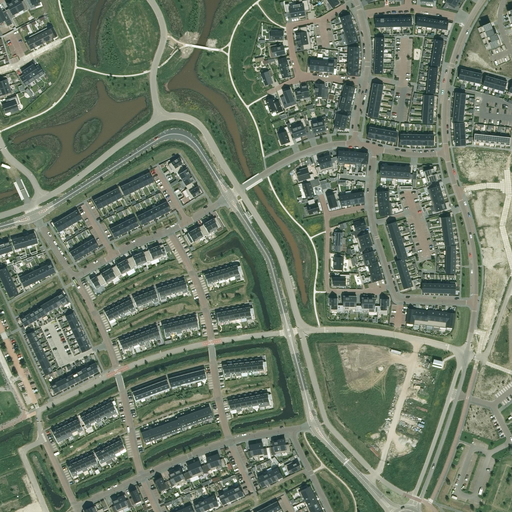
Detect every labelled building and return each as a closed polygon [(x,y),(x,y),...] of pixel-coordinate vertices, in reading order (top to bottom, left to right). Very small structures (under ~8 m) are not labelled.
[(12,0),(13,1),(12,1),(18,12),(22,10),(23,12),(28,9),(24,3),(21,4),(18,0),(12,0)] [(29,0),(26,1),(31,9),(36,7),(34,4),(40,2),(38,0),(29,0)] [(303,4),(296,5),(298,17),(305,15),(304,10),(309,10),(307,0),(302,1),(303,4)] [(323,0),(326,4),(329,3),(333,8),(340,3),(337,0),(323,0)] [(8,4),(6,5),(10,10),(7,12),(8,15),(10,19),(15,16),(14,14),(18,12),(12,1),(11,2),(11,1),(7,3),(8,4)] [(289,4),(285,5),(287,13),(290,13),(291,16),(291,18),(298,17),(296,5),(290,6),(289,4)] [(0,8),(0,22),(5,20),(8,26),(13,23),(10,19),(8,15),(5,16),(0,8)] [(350,15),(341,18),(343,24),(352,21),(350,15)] [(443,21),(442,29),(450,31),(452,23),(448,23),(448,22),(443,21)] [(486,25),(480,27),(483,33),(492,29),(492,28),(491,26),(490,23),(486,25)] [(52,25),(46,28),(52,39),(57,36),(52,25)] [(344,29),(343,29),(344,34),(355,31),(353,26),(344,29)] [(300,33),(296,34),(297,40),(310,38),(309,32),(308,32),(307,30),(307,27),(300,28),(301,33),(300,33)] [(46,28),(42,30),(47,41),(52,39),(46,28)] [(492,29),(483,33),(485,39),(487,38),(495,34),(494,31),(493,29),(492,29)] [(42,30),(38,32),(43,43),(47,41),(42,30)] [(271,30),(271,41),(278,41),(278,39),(283,39),(283,33),(283,32),(278,32),(278,30),(271,30)] [(344,34),(343,34),(345,39),(356,36),(355,31),(344,34)] [(38,32),(33,35),(39,45),(43,43),(38,32)] [(495,34),(487,38),(489,43),(499,39),(497,36),(496,33),(495,34)] [(33,35),(29,37),(35,47),(39,45),(33,35)] [(356,36),(345,39),(347,45),(358,41),(356,36)] [(29,38),(25,40),(30,50),(35,47),(29,37),(29,38)] [(310,38),(297,40),(298,45),(303,45),(304,50),(312,49),(310,38)] [(499,39),(489,43),(491,49),(501,45),(501,44),(500,42),(499,39)] [(277,45),(271,46),(273,55),(277,54),(278,56),(283,55),(283,53),(285,53),(284,48),(284,46),(281,47),(278,47),(277,45)] [(41,64),(40,64),(46,73),(51,69),(49,66),(58,60),(54,54),(50,56),(50,55),(44,59),(45,61),(41,64)] [(328,61),(327,71),(333,72),(334,66),(337,66),(337,63),(337,60),(334,59),(334,60),(328,59),(328,61)] [(287,61),(279,63),(283,78),(287,77),(287,76),(291,75),(290,72),(289,69),(290,69),(289,66),(288,67),(287,61)] [(33,65),(27,68),(35,80),(44,74),(38,65),(35,68),(33,65)] [(24,75),(20,77),(25,86),(35,80),(27,68),(22,72),(24,75)] [(263,74),(261,75),(262,77),(263,76),(266,85),(273,83),(270,77),(273,76),(274,76),(271,70),(268,71),(268,72),(263,74)] [(0,88),(9,86),(6,76),(0,77),(0,88)] [(486,76),(483,85),(488,87),(491,78),(486,76)] [(501,81),(499,90),(504,92),(507,82),(501,81)] [(315,88),(315,92),(316,92),(316,96),(324,97),(324,98),(328,98),(328,90),(324,90),(325,88),(325,85),(316,84),(316,88),(315,88)] [(301,90),(296,91),(297,99),(310,97),(309,91),(308,85),(301,86),(301,90)] [(343,85),(342,91),(343,91),(353,94),(355,88),(343,85)] [(0,95),(5,94),(6,96),(13,94),(12,91),(11,91),(9,86),(0,88),(0,95)] [(286,98),(282,100),(285,108),(292,105),(290,102),(294,101),(293,98),(290,90),(284,93),(285,97),(286,98)] [(342,96),(342,97),(352,99),(353,94),(343,91),(342,96)] [(7,103),(2,105),(5,113),(10,111),(11,113),(14,112),(18,110),(17,105),(19,104),(17,96),(9,99),(9,101),(7,102),(7,103)] [(340,96),(339,102),(351,105),(352,99),(342,97),(342,96),(340,96)] [(274,98),(266,101),(271,112),(276,111),(277,113),(283,111),(279,102),(279,101),(279,102),(277,103),(276,102),(274,98)] [(339,102),(338,108),(349,111),(351,105),(339,102)] [(335,114),(334,120),(335,120),(346,122),(348,117),(340,115),(341,112),(335,110),(334,114),(335,114)] [(318,122),(320,132),(326,131),(324,123),(327,123),(326,116),(322,117),(323,121),(318,122)] [(301,122),(296,124),(297,127),(301,136),(306,134),(305,132),(304,127),(307,126),(306,124),(304,118),(300,119),(301,122)] [(311,120),(308,120),(309,126),(309,127),(312,126),(314,133),(320,132),(318,122),(317,119),(312,121),(311,120)] [(335,120),(334,125),(334,126),(335,126),(334,128),(337,129),(338,126),(345,128),(346,122),(335,120)] [(290,123),(287,124),(287,126),(290,132),(292,131),(295,138),(301,136),(297,127),(296,124),(291,126),(290,123)] [(280,134),(278,135),(280,139),(282,139),(284,144),(290,142),(287,133),(290,132),(287,126),(284,128),(285,131),(280,133),(280,134)] [(330,156),(324,157),(327,170),(333,168),(333,169),(336,168),(335,162),(332,163),(330,158),(330,156)] [(320,166),(317,167),(319,173),(322,172),(322,171),(327,170),(324,157),(318,159),(320,166)] [(174,161),(169,164),(172,169),(174,173),(176,172),(182,168),(182,167),(181,165),(183,164),(179,158),(174,161)] [(182,168),(176,172),(178,174),(182,180),(190,175),(186,169),(184,170),(182,168)] [(304,171),(297,173),(299,181),(306,179),(307,182),(310,181),(314,179),(313,174),(309,175),(307,168),(303,169),(304,171)] [(434,168),(423,171),(425,177),(435,174),(434,168)] [(149,173),(144,175),(148,184),(150,183),(154,181),(149,173)] [(435,174),(425,177),(427,183),(425,183),(426,187),(432,185),(431,182),(437,180),(435,174)] [(144,175),(139,178),(144,186),(148,184),(144,175)] [(190,175),(182,180),(185,186),(187,189),(193,185),(191,182),(193,181),(190,175)] [(139,178),(135,180),(139,189),(144,186),(139,178)] [(310,183),(302,185),(306,197),(314,194),(313,190),(312,187),(320,184),(318,178),(314,179),(310,181),(310,183)] [(135,180),(130,182),(134,191),(139,189),(135,180)] [(130,182),(125,185),(129,193),(134,191),(130,182)] [(125,185),(120,187),(124,196),(129,193),(125,185)] [(187,189),(185,190),(191,199),(201,192),(197,186),(195,188),(193,185),(187,189)] [(439,186),(428,190),(430,195),(441,192),(439,186)] [(117,189),(112,191),(117,200),(122,197),(117,189)] [(112,191),(108,194),(112,202),(117,200),(112,191)] [(328,196),(327,197),(328,201),(329,203),(330,208),(337,206),(337,205),(338,205),(337,202),(336,202),(335,199),(338,198),(337,194),(332,195),(331,192),(327,193),(328,196)] [(441,192),(430,195),(431,201),(443,197),(441,192)] [(108,194),(103,196),(107,204),(112,202),(108,194)] [(103,196),(98,198),(102,207),(107,204),(103,196)] [(443,197),(431,201),(433,206),(444,203),(443,197)] [(98,198),(93,201),(97,209),(102,207),(98,198)] [(307,207),(305,208),(307,214),(309,213),(310,214),(320,211),(317,203),(315,204),(314,199),(308,201),(309,205),(307,206),(307,207)] [(166,202),(161,204),(165,213),(170,211),(166,202)] [(444,203),(433,206),(434,212),(446,209),(444,203)] [(161,204),(156,207),(161,215),(165,213),(161,204)] [(156,207),(151,209),(156,218),(161,215),(156,207)] [(151,209),(147,212),(151,220),(156,218),(151,209)] [(77,210),(72,213),(77,221),(82,219),(77,210)] [(147,212),(142,214),(146,223),(151,220),(147,212)] [(72,213),(67,216),(72,224),(77,221),(72,213)] [(142,214),(137,217),(141,225),(146,223),(142,214)] [(67,216),(63,219),(67,227),(72,224),(67,216)] [(134,217),(129,220),(133,228),(139,226),(134,217)] [(213,218),(208,221),(214,232),(214,233),(215,232),(214,232),(213,230),(214,230),(214,231),(216,229),(221,226),(218,222),(216,217),(213,219),(213,218)] [(63,219),(58,221),(63,230),(67,227),(63,219)] [(129,220),(124,222),(129,231),(133,228),(129,220)] [(58,221),(53,224),(58,232),(63,230),(58,221)] [(203,225),(200,226),(206,236),(214,232),(208,221),(203,224),(203,225)] [(124,222),(120,224),(124,233),(129,231),(124,222)] [(355,231),(351,232),(352,236),(354,235),(360,233),(359,230),(364,229),(366,228),(365,222),(359,223),(359,222),(354,223),(355,225),(353,225),(355,231)] [(396,222),(387,225),(389,230),(398,227),(396,222)] [(120,224),(115,227),(119,235),(124,233),(120,224)] [(496,225),(486,228),(488,233),(488,234),(496,231),(496,232),(498,231),(496,225)] [(198,227),(193,230),(198,239),(199,239),(201,238),(205,235),(206,237),(207,237),(206,236),(200,226),(198,227)] [(115,227),(110,229),(114,238),(119,235),(115,227)] [(188,233),(185,235),(188,240),(190,244),(195,241),(198,240),(198,239),(199,241),(199,242),(199,241),(198,239),(193,230),(188,233)] [(488,233),(486,234),(487,240),(498,237),(496,232),(496,231),(488,234),(488,233)] [(334,239),(334,245),(336,245),(335,251),(340,251),(340,245),(342,246),(342,233),(335,233),(334,236),(334,239)] [(360,233),(354,235),(355,238),(356,238),(358,243),(370,239),(368,234),(361,236),(360,233)] [(34,234),(29,235),(31,244),(37,243),(34,234)] [(29,235),(23,237),(26,246),(31,244),(29,235)] [(23,237),(18,238),(20,248),(26,246),(23,237)] [(498,237),(487,240),(489,246),(499,243),(498,237)] [(18,238),(12,240),(15,249),(20,248),(18,238)] [(93,239),(88,241),(93,250),(98,247),(93,239)] [(370,239),(358,243),(359,246),(360,249),(359,249),(360,252),(366,250),(365,247),(372,245),(370,239)] [(9,241),(3,243),(6,252),(12,250),(9,241)] [(88,241),(84,244),(89,252),(93,250),(88,241)] [(84,244),(79,247),(84,255),(89,252),(84,244)] [(159,245),(154,247),(158,258),(158,260),(159,259),(158,259),(158,258),(160,258),(166,255),(164,250),(162,244),(159,246),(159,245)] [(79,247),(74,250),(79,258),(84,255),(79,247)] [(148,250),(146,251),(149,261),(150,263),(151,263),(151,262),(150,263),(150,262),(153,260),(158,258),(154,247),(148,250)] [(74,250),(70,253),(74,261),(79,258),(74,250)] [(143,252),(138,254),(141,264),(142,266),(143,266),(142,266),(142,264),(144,263),(147,262),(149,261),(146,251),(143,252)] [(373,251),(361,255),(363,261),(374,257),(373,251)] [(132,257),(129,258),(134,268),(134,269),(135,269),(134,269),(134,268),(134,267),(136,266),(138,265),(139,265),(141,264),(138,254),(132,256),(132,257)] [(335,257),(334,269),(342,270),(343,258),(344,258),(344,255),(338,255),(338,258),(335,257)] [(374,257),(363,261),(365,266),(368,265),(376,263),(376,262),(374,257)] [(126,259),(121,262),(126,272),(134,268),(129,258),(126,259)] [(116,265),(113,267),(118,276),(121,274),(123,273),(126,272),(125,272),(126,271),(126,272),(127,273),(126,274),(127,273),(126,272),(121,262),(115,265),(116,265)] [(376,263),(368,265),(370,271),(379,268),(377,262),(376,262),(376,263)] [(51,263),(45,266),(49,274),(55,272),(51,263)] [(227,268),(226,268),(229,278),(230,280),(229,278),(234,276),(232,267),(233,266),(232,264),(230,264),(231,267),(227,268)] [(222,270),(221,270),(224,279),(224,282),(225,282),(225,281),(224,282),(224,279),(229,278),(226,268),(227,268),(226,265),(224,266),(225,269),(222,270)] [(233,266),(232,267),(234,276),(235,279),(241,277),(239,271),(242,271),(240,266),(238,266),(238,265),(233,266)] [(45,266),(40,268),(44,277),(49,274),(45,266)] [(111,268),(106,271),(111,280),(114,279),(114,278),(118,276),(119,278),(120,278),(118,276),(113,267),(111,268)] [(216,271),(215,272),(218,281),(219,283),(218,281),(224,279),(221,270),(222,270),(221,267),(219,267),(220,270),(216,271)] [(6,268),(0,270),(0,276),(8,273),(6,268)] [(40,268),(35,271),(39,279),(44,277),(40,268)] [(211,273),(210,273),(213,283),(213,285),(214,285),(213,283),(218,281),(215,272),(216,271),(215,268),(213,269),(214,272),(211,273)] [(379,268),(370,271),(372,276),(381,273),(379,268)] [(209,274),(204,275),(207,284),(208,287),(208,286),(207,284),(213,283),(210,273),(211,273),(210,270),(208,271),(209,274)] [(35,271),(30,273),(34,282),(39,279),(35,271)] [(100,274),(98,275),(103,284),(108,282),(110,281),(110,280),(111,280),(112,282),(111,282),(112,282),(111,280),(106,271),(100,274)] [(8,273),(0,276),(0,277),(2,282),(11,278),(8,273)] [(30,273),(25,276),(29,284),(34,282),(30,273)] [(372,276),(369,276),(371,282),(372,282),(383,279),(381,273),(372,276)] [(96,277),(90,280),(95,289),(96,288),(96,289),(99,287),(98,287),(103,284),(104,286),(104,287),(105,286),(103,284),(98,275),(96,277)] [(334,278),(334,285),(346,286),(346,278),(349,279),(349,275),(341,275),(341,277),(340,278),(334,278)] [(25,276),(19,278),(24,287),(29,284),(25,276)] [(180,281),(179,282),(182,291),(181,291),(182,294),(188,292),(184,280),(185,280),(184,277),(182,278),(183,280),(180,281)] [(11,278),(2,282),(4,287),(13,283),(11,278)] [(174,283),(173,283),(176,293),(177,295),(176,295),(177,295),(176,293),(181,291),(182,291),(179,282),(180,281),(179,279),(177,279),(177,282),(174,283)] [(169,285),(168,285),(171,294),(171,297),(172,297),(171,294),(176,293),(173,283),(174,283),(173,280),(171,281),(172,284),(169,285)] [(411,281),(402,283),(404,289),(411,287),(412,291),(417,289),(413,280),(411,280),(411,281)] [(163,286),(162,287),(165,296),(171,294),(168,285),(169,285),(168,282),(166,283),(167,285),(163,286)] [(13,283),(4,287),(7,292),(15,288),(13,283)] [(161,287),(157,288),(160,300),(166,298),(165,296),(162,287),(163,286),(162,284),(160,284),(161,287)] [(150,291),(149,292),(152,301),(153,303),(158,301),(159,301),(154,290),(155,289),(154,286),(152,287),(153,290),(150,291)] [(15,288),(7,292),(9,298),(18,294),(15,288)] [(144,293),(143,294),(147,303),(148,305),(149,305),(148,305),(147,303),(149,302),(152,301),(149,292),(150,291),(149,289),(146,289),(148,292),(144,293)] [(139,295),(138,296),(142,305),(143,307),(142,307),(143,307),(142,305),(147,303),(143,294),(144,293),(143,291),(141,291),(142,294),(139,295)] [(137,296),(133,298),(136,307),(142,305),(138,296),(139,295),(138,293),(136,294),(137,296)] [(62,294),(57,296),(61,303),(66,301),(62,294)] [(57,296),(53,299),(57,306),(61,303),(57,296)] [(126,302),(125,302),(130,311),(129,311),(130,313),(131,313),(136,310),(130,299),(131,299),(130,296),(128,297),(129,300),(126,302)] [(341,305),(340,312),(344,312),(344,310),(350,310),(350,309),(350,296),(344,296),(344,305),(341,305)] [(350,296),(350,309),(356,309),(356,312),(359,312),(359,306),(356,306),(356,296),(350,296)] [(329,299),(329,305),(331,305),(331,311),(337,311),(337,312),(340,312),(341,305),(338,305),(338,299),(331,298),(331,299),(329,299)] [(359,306),(359,312),(362,312),(362,313),(368,313),(368,312),(368,310),(369,298),(362,298),(362,306),(359,306)] [(368,310),(368,312),(374,312),(378,312),(378,306),(375,306),(375,298),(369,298),(368,310)] [(53,299),(49,301),(53,308),(57,306),(53,299)] [(121,304),(120,304),(124,313),(126,315),(125,315),(126,315),(125,313),(126,312),(129,311),(130,311),(125,302),(126,302),(124,299),(122,300),(124,303),(121,304)] [(378,306),(378,312),(381,312),(387,312),(387,306),(389,306),(389,300),(387,300),(387,299),(381,299),(381,306),(378,306)] [(49,301),(45,304),(49,311),(53,308),(49,301)] [(116,307),(115,307),(119,316),(120,318),(121,318),(120,316),(124,313),(120,304),(121,304),(119,301),(117,302),(119,305),(116,307)] [(45,304),(41,306),(41,307),(45,313),(49,311),(45,304)] [(110,309),(110,310),(114,318),(115,320),(115,321),(116,320),(115,320),(114,318),(119,316),(115,307),(116,307),(114,304),(112,305),(114,308),(110,309)] [(41,307),(37,309),(41,316),(46,314),(45,313),(41,307)] [(109,310),(104,312),(109,321),(114,318),(110,310),(110,309),(109,307),(107,308),(109,310)] [(245,308),(244,308),(246,318),(246,320),(252,319),(251,314),(254,313),(253,308),(250,308),(250,307),(245,308)] [(37,309),(33,312),(37,319),(41,316),(37,309)] [(408,309),(407,323),(413,324),(415,310),(408,309)] [(413,324),(413,325),(420,326),(420,325),(422,311),(415,310),(413,324)] [(428,312),(426,325),(433,326),(435,311),(428,310),(428,312)] [(422,311),(420,325),(426,325),(428,312),(422,311)] [(435,311),(433,326),(440,327),(441,312),(435,311)] [(33,312),(29,314),(33,321),(37,319),(33,312)] [(441,312),(440,327),(446,328),(446,327),(448,313),(441,312)] [(73,313),(65,316),(67,321),(75,318),(73,313)] [(448,313),(446,327),(453,328),(455,314),(448,313)] [(29,314),(25,317),(29,324),(33,321),(29,314)] [(191,318),(190,318),(192,328),(198,327),(198,329),(199,329),(196,317),(197,317),(196,314),(194,314),(194,317),(191,318)] [(185,319),(185,320),(187,329),(192,328),(193,330),(192,330),(193,330),(192,328),(190,318),(191,318),(190,315),(188,316),(189,319),(185,319)] [(180,321),(179,321),(181,330),(187,329),(187,331),(187,332),(187,329),(185,320),(185,319),(185,316),(183,317),(183,320),(180,321)] [(25,317),(20,319),(24,326),(29,324),(25,317)] [(174,322),(176,332),(176,334),(182,333),(181,330),(179,321),(180,321),(179,318),(177,318),(178,321),(174,322)] [(167,324),(162,325),(165,337),(171,335),(170,333),(168,323),(169,323),(168,320),(166,321),(167,324)] [(152,329),(151,329),(155,338),(154,338),(155,340),(161,338),(157,327),(156,324),(154,325),(155,327),(152,329)] [(147,331),(146,331),(149,340),(150,342),(151,342),(150,342),(149,340),(154,338),(155,338),(151,329),(152,329),(151,326),(149,327),(150,329),(147,331)] [(141,333),(140,333),(144,342),(149,340),(146,331),(147,331),(145,328),(143,328),(145,331),(141,333)] [(136,334),(135,335),(139,344),(138,344),(139,346),(145,344),(144,342),(140,333),(141,333),(140,330),(138,331),(139,333),(136,334)] [(34,331),(26,335),(28,339),(36,336),(34,331)] [(131,337),(130,337),(133,346),(134,348),(135,348),(134,348),(133,346),(138,344),(139,344),(135,335),(136,334),(135,332),(133,332),(134,335),(131,337)] [(125,339),(124,339),(128,348),(129,350),(128,348),(133,346),(130,337),(131,337),(129,334),(127,334),(129,337),(125,339)] [(123,339),(119,341),(122,350),(123,352),(124,352),(123,352),(123,350),(128,348),(124,339),(125,339),(124,336),(122,336),(123,339)] [(87,344),(80,347),(82,352),(89,348),(87,344)] [(258,361),(257,361),(258,371),(258,374),(259,374),(259,373),(258,371),(264,370),(264,367),(267,367),(266,362),(263,362),(263,361),(258,361)] [(94,363),(89,366),(93,373),(98,371),(94,363)] [(50,366),(43,370),(45,374),(52,371),(50,366)] [(89,366),(85,368),(89,375),(93,373),(89,366)] [(72,374),(68,377),(72,384),(76,382),(72,374)] [(173,377),(169,378),(171,387),(175,385),(176,387),(177,387),(176,385),(174,377),(175,377),(174,375),(172,375),(173,377)] [(59,381),(55,383),(59,391),(63,388),(59,381)] [(55,383),(51,386),(54,393),(59,391),(55,383)] [(263,394),(262,394),(265,406),(270,405),(269,400),(272,399),(271,394),(268,395),(268,393),(263,394)] [(235,400),(234,400),(236,409),(236,412),(242,411),(242,408),(240,399),(241,398),(240,396),(238,396),(239,399),(235,400)] [(107,404),(106,405),(112,415),(117,413),(111,402),(112,402),(111,399),(109,400),(110,402),(107,404)] [(102,407),(101,407),(105,416),(106,418),(112,415),(106,405),(107,404),(105,401),(104,402),(105,405),(102,407)] [(97,409),(96,410),(100,418),(105,416),(101,407),(102,407),(100,404),(98,405),(100,408),(97,409)] [(205,405),(203,406),(207,418),(207,419),(208,418),(208,417),(212,416),(209,407),(206,408),(205,405)] [(202,410),(199,411),(202,419),(207,418),(203,406),(201,407),(201,406),(202,410)] [(92,412),(91,412),(95,421),(96,423),(101,421),(100,419),(100,418),(96,410),(97,409),(95,407),(93,408),(95,410),(92,412)] [(194,409),(193,410),(197,421),(202,419),(199,411),(195,412),(194,408),(194,409)] [(87,415),(86,415),(90,424),(90,423),(95,421),(91,412),(92,412),(90,409),(88,410),(90,413),(87,415)] [(191,413),(188,414),(191,423),(195,422),(196,423),(197,422),(197,421),(193,410),(190,411),(190,410),(191,413)] [(85,416),(81,418),(86,428),(92,426),(90,423),(90,424),(86,415),(87,415),(85,412),(83,413),(85,416)] [(184,413),(182,414),(186,425),(186,426),(187,426),(187,425),(191,423),(188,414),(185,415),(184,412),(184,413)] [(181,417),(178,418),(181,427),(186,425),(182,414),(180,414),(181,417)] [(73,421),(72,422),(77,430),(76,430),(78,433),(83,430),(78,419),(77,416),(75,417),(76,420),(73,421)] [(176,420),(173,421),(176,430),(180,429),(181,430),(182,430),(181,428),(181,427),(178,418),(177,416),(177,417),(175,417),(176,420)] [(68,424),(67,424),(72,433),(76,430),(77,430),(72,422),(73,421),(72,419),(70,420),(71,422),(68,424)] [(169,420),(167,421),(171,432),(171,433),(172,433),(172,432),(176,430),(173,421),(170,423),(168,419),(169,420)] [(63,426),(62,427),(67,438),(73,435),(72,433),(67,424),(68,424),(67,421),(65,422),(66,425),(63,426)] [(165,424),(162,425),(165,434),(171,432),(167,421),(165,421),(164,421),(165,424)] [(158,424),(156,424),(160,436),(165,434),(162,425),(159,426),(158,423),(158,424)] [(58,429),(57,429),(62,440),(63,440),(67,438),(62,427),(63,426),(62,424),(60,425),(61,427),(58,429)] [(155,428),(152,429),(155,438),(159,436),(160,437),(161,437),(160,436),(156,424),(154,425),(154,424),(154,425),(155,428)] [(56,430),(52,432),(57,443),(62,440),(57,429),(58,429),(56,426),(55,427),(56,430)] [(148,427),(146,428),(150,440),(150,441),(151,440),(151,439),(155,438),(152,429),(149,430),(148,427),(147,427),(148,427)] [(144,431),(141,433),(144,442),(150,440),(146,428),(144,429),(143,428),(144,431)] [(116,442),(115,443),(119,452),(120,453),(120,454),(121,454),(120,451),(125,449),(126,451),(125,451),(126,451),(120,440),(121,440),(120,437),(118,438),(119,441),(116,442)] [(111,445),(110,445),(114,454),(119,452),(115,443),(116,442),(115,439),(113,440),(114,443),(111,445)] [(285,439),(278,440),(279,440),(281,452),(281,453),(287,452),(287,453),(290,452),(289,444),(286,444),(285,439)] [(274,447),(271,447),(272,455),(275,455),(275,453),(281,452),(279,440),(273,441),(274,447)] [(106,447),(105,448),(110,459),(115,457),(114,454),(110,445),(111,445),(109,442),(107,443),(109,446),(106,447)] [(262,443),(256,444),(258,455),(264,454),(264,455),(268,455),(266,448),(263,448),(262,443)] [(251,451),(248,451),(249,458),(259,456),(258,455),(256,444),(250,445),(251,451)] [(101,450),(100,450),(105,461),(110,459),(105,448),(106,447),(104,445),(102,446),(104,448),(101,450)] [(99,451),(95,453),(100,464),(105,461),(100,450),(101,450),(99,447),(97,448),(99,451)] [(89,456),(88,456),(92,465),(93,467),(92,465),(97,463),(93,454),(94,454),(92,451),(91,452),(92,454),(89,456)] [(83,458),(83,459),(87,468),(87,467),(92,465),(88,456),(89,456),(87,453),(85,454),(87,457),(83,458)] [(218,454),(212,456),(216,467),(222,465),(222,466),(225,465),(223,458),(220,459),(218,454)] [(78,461),(77,461),(82,470),(81,470),(82,472),(88,470),(87,467),(87,468),(83,459),(83,458),(82,455),(80,456),(81,459),(78,461)] [(208,463),(205,465),(207,471),(211,470),(217,468),(216,467),(212,456),(207,458),(208,463)] [(73,463),(72,463),(76,472),(77,472),(81,470),(82,470),(77,461),(78,461),(77,458),(75,459),(76,461),(73,463)] [(71,464),(67,466),(72,477),(78,474),(77,472),(76,472),(72,463),(73,463),(72,460),(70,461),(71,464)] [(199,461),(193,464),(198,475),(198,476),(204,474),(208,472),(207,471),(205,465),(201,466),(199,461)] [(291,462),(284,465),(286,468),(288,474),(300,468),(298,462),(293,465),(291,462)] [(10,463),(2,465),(5,477),(14,475),(10,463)] [(190,471),(186,472),(189,479),(192,477),(198,475),(193,464),(187,466),(190,471)] [(277,466),(271,468),(273,471),(277,479),(282,477),(277,466)] [(181,469),(175,472),(180,483),(180,484),(186,481),(186,480),(189,479),(186,472),(183,474),(181,469)] [(267,471),(262,473),(267,484),(273,482),(272,481),(272,482),(268,473),(267,471)] [(268,473),(272,482),(272,481),(277,479),(273,471),(268,473)] [(172,479),(169,480),(171,487),(174,485),(180,483),(175,472),(169,474),(172,479)] [(262,473),(257,476),(258,478),(262,487),(267,485),(267,484),(262,473)] [(162,478),(156,480),(161,492),(167,489),(169,488),(167,481),(164,483),(162,478)] [(234,487),(238,497),(243,495),(239,485),(234,487)] [(233,486),(228,489),(228,490),(229,490),(233,500),(238,497),(234,487),(233,486)] [(310,487),(299,492),(301,497),(303,496),(312,492),(310,487)] [(132,497),(129,499),(132,505),(135,503),(141,501),(136,490),(130,492),(132,497)] [(224,492),(228,502),(233,500),(229,490),(228,490),(224,492)] [(223,491),(218,493),(223,504),(228,502),(224,492),(223,491)] [(312,492),(303,496),(306,501),(314,497),(312,492)] [(123,495),(117,498),(122,509),(128,507),(128,508),(131,506),(128,499),(125,500),(123,495)] [(210,498),(209,498),(213,507),(218,505),(215,496),(210,498)] [(209,497),(204,499),(208,509),(213,507),(209,498),(210,498),(209,497)] [(306,501),(303,502),(306,507),(317,501),(314,497),(306,501)] [(114,506),(111,507),(113,511),(116,511),(122,509),(117,498),(112,501),(114,506)] [(199,501),(203,511),(208,509),(204,499),(199,501)] [(199,500),(193,502),(197,511),(200,511),(203,511),(199,501),(199,500)] [(277,501),(272,504),(276,511),(281,509),(277,501)] [(317,501),(306,507),(308,511),(319,506),(317,501)]
